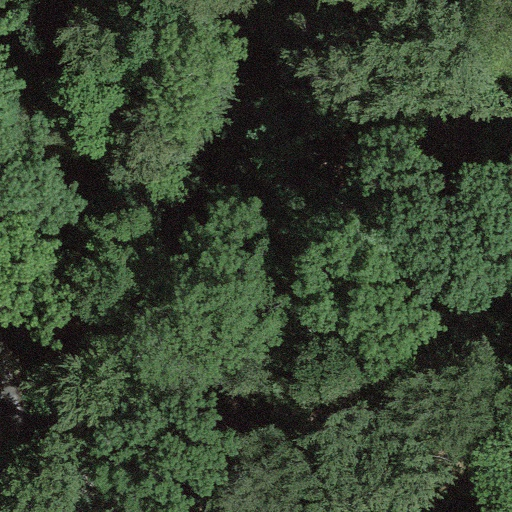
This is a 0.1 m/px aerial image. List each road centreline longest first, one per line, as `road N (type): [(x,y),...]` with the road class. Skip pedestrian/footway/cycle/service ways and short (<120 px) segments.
road 1 (track): [(111,511),(227,0)]
road 2 (track): [(110,511),(0,223)]
